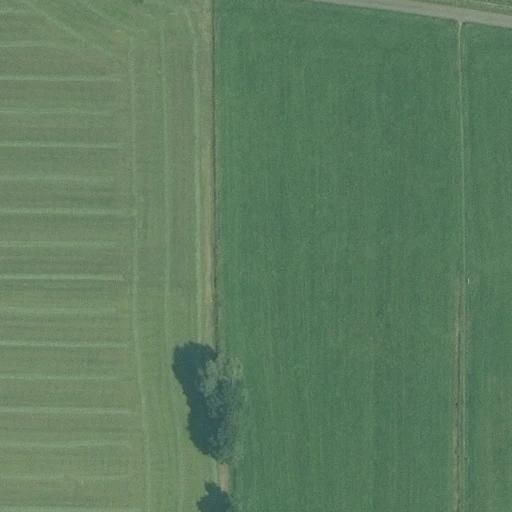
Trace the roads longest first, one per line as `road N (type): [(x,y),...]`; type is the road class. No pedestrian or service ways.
road 1 (track): [(460,16),(461,511)]
road 2 (unclassified): [(511,24),(342,0)]
